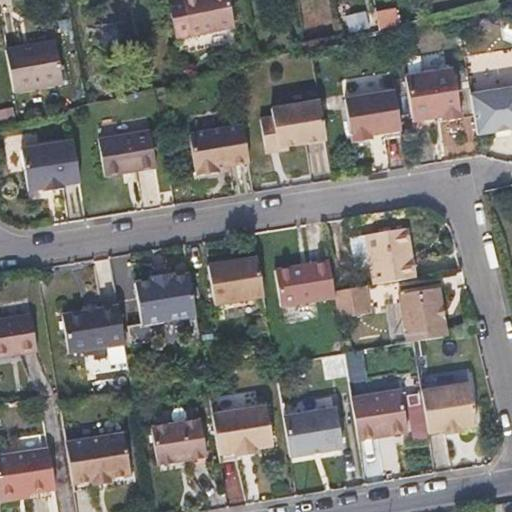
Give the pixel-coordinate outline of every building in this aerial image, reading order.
[(169,0),(178,37),(236,24),(231,0),(169,0)] [(395,8),(381,10),(383,19),(385,31),(399,27),(395,8)] [(371,22),(374,33),(385,31),(383,19),(371,22)] [(57,41),(43,43),(51,86),(65,84),(57,41)] [(51,86),(43,43),(8,50),(16,93),(51,86)] [(454,70),(406,77),(413,121),(442,116),(443,121),(461,118),(454,70)] [(511,88),(471,95),(477,134),(511,129),(511,88)] [(401,131),(395,91),(345,100),(352,143),(372,140),(371,136),(401,131)] [(261,119),(265,145),(277,143),(278,148),(288,147),(326,141),(321,102),(272,109),(274,118),(261,119)] [(190,134),(195,170),(197,170),(198,175),(217,172),(217,167),(249,163),(243,125),(190,134)] [(150,130),(98,139),(104,176),(155,167),(150,130)] [(73,140),(23,148),(29,190),(45,187),(45,191),(63,188),(63,185),(79,182),(73,140)] [(277,143),(265,145),(266,153),(288,150),(288,147),(278,148),(277,143)] [(376,284),(417,278),(409,228),(367,235),(376,284)] [(259,257),(210,265),(216,304),(266,296),(259,257)] [(331,260),(277,269),(283,306),(337,297),(336,290),(331,260)] [(153,279),(137,282),(144,323),(198,315),(191,273),(175,276),(175,273),(153,277),(153,279)] [(372,312),(368,285),(336,290),(337,297),(340,318),(372,312)] [(401,294),(408,342),(415,341),(448,336),(440,288),(401,294)] [(88,310),(65,314),(72,352),(127,343),(121,305),(97,309),(88,310)] [(0,319),(0,360),(39,353),(33,314),(0,319)] [(472,383),(423,391),(429,434),(479,426),(472,383)] [(401,390),(353,398),(354,405),(359,439),(409,432),(401,390)] [(268,405),(214,413),(220,453),(236,451),(236,455),(259,451),(258,447),(274,445),(268,405)] [(337,408),(285,416),(291,456),(343,447),(337,408)] [(202,419),(153,426),(159,462),(208,455),(202,419)] [(125,432),(69,441),(76,483),(96,479),(97,483),(113,480),(112,477),(132,473),(125,432)] [(0,457),(0,498),(0,499),(35,493),(59,488),(52,449),(0,457)] [(35,493),(0,499),(1,506),(36,499),(35,493)]
